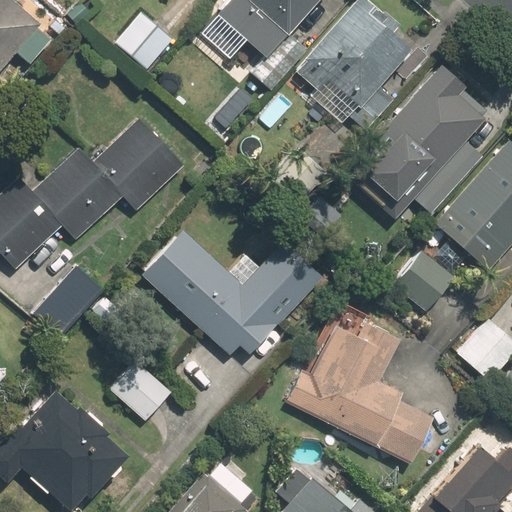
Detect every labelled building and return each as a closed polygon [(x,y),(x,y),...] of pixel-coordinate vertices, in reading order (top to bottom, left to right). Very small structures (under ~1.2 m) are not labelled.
[(0,0),(0,66),(15,51),(26,62),(49,38),(37,27),(42,23),(17,0),(0,0)] [(285,34),(315,0),(226,0),(215,13),(259,51),(244,68),(269,91),(304,51),(285,34)] [(378,11),(364,0),(351,0),(301,58),(303,59),(293,70),(295,72),(289,78),(338,121),(344,115),(361,131),(391,97),(376,84),(407,48),(388,31),(395,23),(380,9),(378,11)] [(168,34),(139,14),(115,48),(143,68),(168,34)] [(481,119),(454,95),(463,85),(439,64),(339,173),(390,219),(481,119)] [(18,188),(0,203),(0,259),(11,272),(62,228),(72,239),(124,194),(134,206),(183,163),(138,112),(85,159),(79,151),(26,197),(18,188)] [(511,148),(504,141),(432,223),(486,270),(511,239),(511,148)] [(137,271),(228,354),(236,346),(245,355),(323,270),(285,234),(240,282),(179,226),(137,271)] [(100,288),(56,244),(6,294),(50,338),(100,288)] [(422,249),(391,283),(425,313),(455,279),(422,249)] [(377,372),(397,333),(332,299),(281,399),(407,464),(430,418),(393,399),(401,384),(377,372)] [(511,349),(511,335),(484,314),(453,354),(488,381),(511,349)] [(160,385),(133,360),(108,387),(135,413),(160,385)] [(121,451),(51,390),(26,414),(22,411),(0,435),(0,474),(8,481),(21,466),(70,509),(121,451)] [(484,511),(511,480),(511,448),(505,443),(491,457),(472,440),(407,511),(484,511)] [(374,511),(308,454),(274,492),(284,502),(275,511),(374,511)] [(215,497),(198,483),(172,511),(244,511),(246,510),(222,489),(215,497)]
